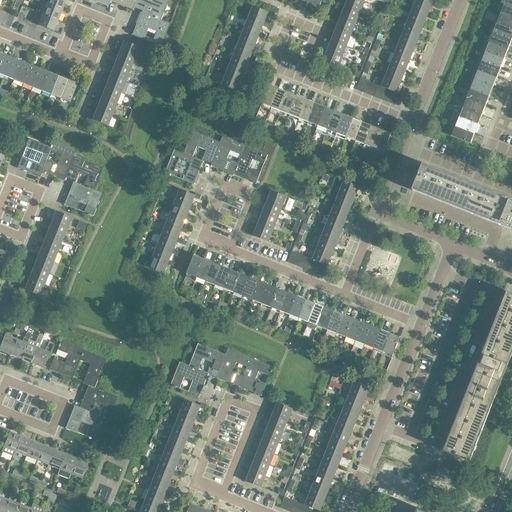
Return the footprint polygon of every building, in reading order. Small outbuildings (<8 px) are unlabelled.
[(62,9),(65,0),(42,0),(42,1),(47,3),(62,9)] [(135,0),(110,0),(110,1),(116,3),(116,1),(121,4),(120,5),(132,10),(131,10),(132,11),(133,7),(135,0)] [(168,0),(135,0),(133,7),(139,9),(140,8),(143,9),(142,12),(152,16),(152,17),(160,20),(168,0)] [(360,13),(364,2),(359,0),(347,0),(345,7),(360,13)] [(428,14),(432,3),(424,0),(415,0),(413,8),(428,14)] [(495,3),(489,1),(486,8),(492,10),(495,3)] [(57,21),(62,9),(47,3),(42,14),(57,21)] [(273,17),(274,12),(269,10),(268,12),(253,6),(249,18),(264,24),(265,21),(268,15),(273,17)] [(511,19),(511,8),(504,6),(500,15),(511,19)] [(355,24),(360,13),(345,7),(340,18),(355,24)] [(423,25),(428,14),(413,8),(408,19),(423,25)] [(0,23),(4,25),(9,14),(3,12),(0,20),(0,23)] [(170,24),(160,20),(152,17),(152,16),(142,12),(142,13),(140,12),(140,13),(141,13),(136,24),(138,25),(137,29),(135,29),(132,34),(131,34),(131,35),(143,39),(145,33),(146,28),(156,32),(152,43),(155,44),(154,45),(156,46),(157,45),(161,47),(170,24)] [(10,28),(15,16),(9,14),(4,25),(10,28)] [(53,32),(57,21),(42,14),(38,26),(53,32)] [(511,30),(511,19),(500,15),(497,24),(511,30)] [(270,23),(265,21),(264,24),(249,18),(244,29),(259,35),(260,33),(263,26),(268,28),(270,23)] [(351,35),(355,24),(340,18),(336,29),(351,35)] [(419,37),(423,25),(408,19),(404,31),(419,37)] [(511,41),(511,39),(511,30),(497,24),(493,34),(511,41)] [(265,35),(260,33),(259,35),(244,29),(240,40),(255,46),(256,44),(259,37),(264,39),(265,35)] [(346,47),(351,35),(336,29),(331,41),(346,47)] [(414,48),(419,37),(404,31),(399,42),(414,48)] [(508,50),(511,41),(493,34),(489,43),(508,50)] [(261,46),(256,44),(255,46),(240,40),(235,51),(250,57),(251,55),(254,48),(259,50),(261,46)] [(342,58),(346,47),(331,41),(327,52),(342,58)] [(112,53),(117,55),(118,53),(134,59),(138,48),(123,42),(119,51),(114,49),(112,53)] [(410,59),(414,48),(399,42),(395,53),(410,59)] [(507,51),(508,50),(489,43),(486,52),(504,60),(507,51)] [(257,57),(251,55),(250,57),(235,51),(231,63),(246,69),(247,66),(250,59),(255,61),(257,57)] [(337,69),(342,58),(327,52),(322,63),(337,69)] [(500,69),(504,60),(486,52),(482,62),(500,69)] [(129,70),(134,59),(118,53),(117,55),(115,62),(110,60),(108,64),(113,67),(114,64),(129,70)] [(406,70),(410,59),(395,53),(390,64),(406,70)] [(0,75),(4,77),(11,58),(1,54),(0,57),(0,75)] [(13,81),(21,62),(11,58),(4,77),(13,81)] [(23,84),(30,66),(21,62),(13,81),(23,84)] [(497,78),(500,69),(482,62),(478,71),(497,78)] [(252,68),(247,66),(246,69),(231,63),(226,74),(241,80),(242,77),(245,71),(250,73),(252,68)] [(125,81),(129,70),(114,64),(113,67),(110,73),(105,72),(103,76),(109,78),(110,75),(125,81)] [(401,81),(406,70),(390,64),(386,75),(401,81)] [(32,88),(39,69),(30,66),(23,84),(32,88)] [(41,92),(48,73),(39,69),(32,88),(41,92)] [(493,88),(497,78),(478,71),(474,80),(493,88)] [(50,95),(58,77),(48,73),(41,92),(50,95)] [(248,79),(242,77),(241,80),(226,74),(222,85),(237,91),(241,82),(246,84),(248,79)] [(120,93),(125,81),(110,75),(109,78),(106,85),(101,83),(99,87),(104,89),(105,87),(120,93)] [(396,93),(401,81),(386,75),(381,87),(383,88),(389,90),(394,92),(396,93)] [(60,99),(67,80),(58,77),(50,95),(60,99)] [(362,92),(366,81),(361,79),(356,90),(362,92)] [(76,84),(67,80),(60,99),(69,103),(68,103),(69,103),(77,84),(76,83),(76,84)] [(489,97),(493,88),(474,80),(471,90),(489,97)] [(368,94),(372,83),(366,81),(362,92),(368,94)] [(373,96),(378,85),(372,83),(368,94),(373,96)] [(272,107),(279,90),(269,86),(270,85),(269,85),(262,104),(262,103),(272,107)] [(383,88),(381,87),(378,85),(373,96),(379,99),(383,88)] [(116,104),(120,93),(105,87),(104,89),(101,96),(96,94),(95,98),(100,100),(101,98),(116,104)] [(0,88),(0,94),(7,97),(9,92),(0,88)] [(384,101),(389,90),(383,88),(379,99),(384,101)] [(281,111),(288,93),(279,90),(272,107),(281,111)] [(390,103),(394,92),(389,90),(384,101),(390,103)] [(485,106),(489,97),(471,90),(467,99),(485,106)] [(400,94),(396,93),(394,92),(390,103),(396,105),(400,94)] [(291,114),(297,97),(288,93),(281,111),(291,114)] [(300,118),(306,101),(297,97),(291,114),(300,118)] [(111,115),(116,104),(101,98),(100,100),(97,107),(92,105),(90,109),(95,111),(96,109),(111,115)] [(482,116),(485,106),(467,99),(463,108),(482,116)] [(309,122),(316,104),(306,101),(300,118),(309,122)] [(318,126),(325,108),(316,104),(309,122),(318,126)] [(327,129),(334,112),(325,108),(318,126),(327,129)] [(478,125),(482,116),(463,108),(459,118),(478,125)] [(107,126),(111,115),(96,109),(95,111),(93,118),(87,116),(86,120),(91,122),(92,120),(107,126)] [(337,133),(344,116),(334,112),(327,129),(326,133),(335,137),(337,133)] [(346,137),(353,119),(344,116),(337,133),(346,137)] [(474,134),(478,125),(459,118),(456,127),(474,134)] [(356,140),(362,123),(353,119),(346,137),(356,140)] [(363,148),(365,144),(372,127),(362,123),(356,140),(354,144),(363,148)] [(374,148),(381,130),(372,127),(365,144),(374,148)] [(471,143),(474,134),(456,127),(452,136),(451,136),(471,144),(471,143)] [(390,134),(381,130),(374,148),(383,151),(383,152),(391,134),(390,133),(390,134)] [(213,163),(221,143),(220,143),(193,131),(184,154),(193,157),(197,146),(207,150),(203,159),(212,163),(213,163)] [(231,150),(242,154),(245,146),(223,137),(220,143),(221,143),(213,163),(212,163),(211,166),(211,167),(212,166),(223,170),(231,150)] [(51,148),(28,139),(27,142),(26,142),(25,144),(26,145),(25,147),(36,152),(32,162),(27,160),(28,159),(21,156),(17,168),(17,169),(18,168),(23,170),(24,168),(29,170),(28,172),(39,177),(40,177),(42,171),(47,160),(50,151),(51,148)] [(323,140),(321,146),(330,149),(332,144),(323,140)] [(65,177),(73,157),(76,151),(53,142),(51,148),(50,151),(47,160),(42,171),(48,173),(49,172),(53,174),(53,175),(64,180),(65,177)] [(253,159),(264,163),(266,161),(267,159),(266,159),(268,155),(245,146),(242,154),(238,163),(233,175),(234,176),(234,175),(245,179),(256,183),(255,184),(256,185),(261,173),(254,170),(254,171),(249,169),(253,159)] [(204,162),(202,161),(202,162),(193,158),(193,157),(184,154),(174,150),(165,173),(169,174),(168,175),(170,176),(171,175),(174,176),(178,165),(198,173),(203,162),(204,162)] [(101,168),(73,157),(65,177),(71,180),(72,178),(75,179),(74,183),(83,186),(83,187),(92,190),(101,168)] [(233,175),(238,163),(232,161),(228,172),(233,175)] [(415,189),(505,225),(511,228),(511,202),(510,202),(510,203),(424,168),(423,168),(414,189),(415,190),(415,189)] [(196,178),(186,173),(185,173),(183,180),(195,184),(194,183),(196,178)] [(344,181),(339,192),(354,198),(359,187),(344,181)] [(102,194),(92,190),(83,187),(83,186),(74,183),(72,182),(72,183),(73,183),(69,194),(70,194),(68,199),(66,199),(64,204),(63,205),(75,209),(78,203),(77,203),(79,198),(88,202),(84,213),(87,214),(87,215),(89,216),(89,215),(93,216),(102,194)] [(195,195),(180,190),(176,201),(191,207),(192,204),(194,198),(200,200),(201,195),(196,193),(195,195)] [(286,197),(272,191),(267,202),(282,208),(286,197)] [(350,210),(354,198),(339,192),(335,204),(350,210)] [(197,207),(192,204),(191,207),(176,201),(171,212),(186,218),(187,216),(190,209),(195,211),(197,207)] [(278,219),(282,208),(267,202),(263,213),(278,219)] [(345,221),(350,210),(335,204),(330,215),(345,221)] [(71,218),(56,212),(52,221),(47,219),(45,223),(50,225),(51,223),(66,229),(71,218)] [(192,218),(187,216),(186,218),(171,212),(167,223),(182,229),(183,227),(186,220),(191,222),(192,218)] [(273,230),(278,219),(263,213),(258,224),(273,230)] [(341,232),(345,221),(330,215),(326,226),(341,232)] [(81,222),(77,230),(83,232),(87,224),(81,222)] [(62,240),(66,229),(51,223),(50,225),(47,232),(42,230),(41,234),(46,236),(47,234),(62,240)] [(188,229),(183,227),(182,229),(167,223),(162,235),(177,240),(178,238),(181,231),(186,233),(188,229)] [(269,242),(273,230),(258,224),(254,236),(269,242)] [(337,243),(341,232),(326,226),(322,237),(337,243)] [(57,251),(62,240),(47,234),(46,236),(43,243),(38,241),(36,246),(41,248),(42,245),(57,251)] [(184,240),(178,238),(177,240),(162,235),(158,246),(173,252),(174,249),(177,242),(182,244),(184,240)] [(332,254),(337,243),(322,237),(317,248),(332,254)] [(53,263),(57,251),(42,245),(41,248),(38,255),(33,253),(32,257),(37,259),(38,257),(53,263)] [(179,251),(174,249),(173,252),(158,246),(154,257),(168,263),(169,260),(172,253),(177,255),(179,251)] [(328,265),(332,254),(317,248),(313,260),(314,260),(320,263),(326,265),(328,265)] [(8,254),(0,250),(0,272),(1,273),(9,254),(8,253),(8,254)] [(293,265),(298,254),(292,251),(288,262),(293,265)] [(299,267),(303,256),(298,254),(293,265),(299,267)] [(197,277),(204,260),(195,256),(194,256),(187,274),(188,274),(197,277)] [(304,269),(309,258),(303,256),(299,267),(304,269)] [(48,274),(53,263),(38,257),(37,259),(34,266),(29,264),(27,268),(32,270),(33,268),(48,274)] [(175,263),(169,260),(168,263),(154,257),(149,268),(164,274),(168,265),(173,267),(175,263)] [(314,260),(313,260),(309,258),(304,269),(310,271),(314,260)] [(206,281),(213,264),(204,260),(197,277),(206,281)] [(316,274),(320,263),(314,260),(310,271),(316,274)] [(321,276),(326,265),(320,263),(316,274),(321,276)] [(215,285),(222,267),(213,264),(206,281),(215,285)] [(327,278),(329,273),(331,267),(328,265),(326,265),(321,276),(327,278)] [(225,288),(231,271),(222,267),(215,285),(225,288)] [(44,285),(48,274),(33,268),(32,270),(29,277),(24,275),(23,279),(28,281),(29,279),(44,285)] [(234,292),(241,275),(231,271),(225,288),(234,292)] [(243,296),(250,279),(241,275),(234,292),(243,296)] [(39,296),(44,285),(29,279),(28,281),(25,288),(20,286),(18,290),(24,292),(24,290),(39,296)] [(253,300),(259,282),(250,279),(243,296),(253,300)] [(262,303),(269,286),(259,282),(253,300),(262,303)] [(271,307),(278,290),(269,286),(262,303),(271,307)] [(192,289),(190,294),(199,298),(201,293),(192,289)] [(280,311),(287,293),(278,290),(271,307),(280,311)] [(511,355),(511,294),(507,292),(444,451),(470,462),(511,355)] [(290,314),(297,297),(287,293),(280,311),(290,314)] [(299,318),(306,301),(297,297),(290,314),(299,318)] [(309,322),(316,305),(306,301),(299,318),(309,322)] [(318,326),(325,308),(316,305),(309,322),(318,326)] [(328,329),(334,312),(325,308),(318,326),(328,329)] [(337,333),(343,316),(334,312),(328,329),(337,333)] [(346,337),(353,319),(343,316),(337,333),(346,337)] [(355,340),(362,323),(353,319),(346,337),(355,340)] [(365,344),(371,327),(362,323),(355,340),(365,344)] [(374,348),(380,330),(371,327),(365,344),(374,348)] [(383,351),(390,334),(380,330),(374,348),(383,351)] [(21,359),(27,344),(28,340),(30,335),(26,333),(24,339),(24,338),(22,342),(16,340),(10,355),(21,359)] [(399,338),(390,334),(383,351),(392,355),(392,356),(393,356),(400,338),(400,337),(399,338)] [(0,351),(10,355),(16,340),(4,335),(0,345),(0,351)] [(32,364),(38,349),(39,345),(42,339),(38,338),(35,343),(34,343),(33,347),(27,344),(21,359),(32,364)] [(72,380),(80,360),(83,350),(60,341),(59,345),(58,345),(58,347),(57,350),(64,353),(65,353),(68,354),(65,364),(53,359),(49,371),(50,370),(55,373),(60,374),(71,379),(72,380)] [(45,351),(38,349),(32,364),(43,368),(49,353),(53,344),(49,342),(47,347),(46,347),(45,351)] [(212,362),(208,373),(209,374),(208,374),(217,378),(226,355),(198,344),(189,366),(198,369),(202,359),(212,362)] [(236,363),(247,367),(251,358),(228,349),(226,355),(217,378),(217,379),(217,378),(228,383),(236,363)] [(105,359),(83,350),(80,360),(90,364),(83,384),(88,386),(94,388),(105,359)] [(371,357),(368,363),(374,366),(377,359),(371,357)] [(259,371),(270,376),(271,373),(272,373),(273,371),(272,371),(273,367),(251,358),(247,367),(243,376),(239,387),(239,388),(240,387),(261,396),(262,396),(266,385),(260,382),(260,383),(255,381),(259,371)] [(200,396),(208,374),(209,374),(208,373),(198,369),(189,366),(180,362),(171,385),(174,386),(174,387),(176,388),(176,387),(180,388),(184,377),(193,381),(191,385),(188,392),(200,397),(200,396)] [(239,387),(243,376),(238,373),(233,384),(239,387)] [(354,382),(350,393),(365,399),(369,388),(354,382)] [(117,397),(94,388),(88,386),(84,398),(82,402),(79,408),(90,412),(93,406),(92,406),(94,402),(104,406),(100,416),(103,417),(102,419),(104,419),(104,418),(108,420),(117,397)] [(360,410),(365,399),(350,393),(345,404),(360,410)] [(205,410),(207,406),(201,404),(200,406),(185,400),(181,411),(196,418),(197,415),(200,408),(205,410)] [(288,420),(292,409),(277,403),(273,414),(288,420)] [(356,422),(360,410),(345,404),(341,416),(356,422)] [(100,416),(90,412),(79,408),(74,406),(73,406),(74,407),(70,417),(68,422),(65,428),(64,428),(76,433),(80,422),(89,425),(85,437),(88,438),(88,439),(90,440),(90,439),(94,440),(102,419),(103,417),(100,416)] [(202,417),(197,415),(196,418),(181,411),(176,423),(192,429),(193,426),(195,419),(201,421),(202,417)] [(283,431),(288,420),(273,414),(268,425),(283,431)] [(351,433),(356,422),(341,416),(336,427),(351,433)] [(198,428),(193,426),(192,429),(176,423),(172,434),(187,440),(188,437),(191,430),(196,432),(198,428)] [(279,443),(283,431),(268,425),(264,437),(279,443)] [(347,444),(351,433),(336,427),(332,438),(347,444)] [(13,456),(14,452),(21,436),(9,432),(1,452),(13,456)] [(193,439),(188,437),(187,440),(172,434),(168,445),(183,451),(184,448),(187,441),(192,443),(193,439)] [(26,456),(32,441),(21,436),(14,452),(26,456)] [(274,454),(279,443),(264,437),(259,448),(274,454)] [(342,455),(347,444),(332,438),(328,449),(342,455)] [(37,461),(43,445),(32,441),(26,456),(37,461)] [(48,465),(54,450),(43,445),(37,461),(48,465)] [(189,450),(184,448),(183,451),(168,445),(163,456),(178,462),(179,460),(182,453),(187,455),(189,450)] [(270,465),(274,454),(259,448),(255,459),(270,465)] [(389,462),(417,474),(423,459),(394,448),(389,462)] [(338,466),(342,455),(328,449),(323,460),(338,466)] [(59,470),(65,454),(54,450),(48,465),(59,470)] [(68,479),(70,474),(76,459),(65,454),(59,470),(57,475),(68,479)] [(185,462),(179,460),(178,462),(163,456),(159,467),(174,473),(175,471),(178,464),(183,466),(185,462)] [(88,463),(76,459),(70,474),(82,479),(88,463)] [(266,476),(270,465),(255,459),(250,470),(266,476)] [(334,477),(338,466),(323,460),(319,471),(334,477)] [(180,473),(175,471),(174,473),(159,467),(154,478),(169,484),(170,482),(173,475),(178,477),(180,473)] [(261,487),(266,476),(250,470),(246,482),(261,487)] [(329,488),(334,477),(319,471),(314,483),(329,488)] [(176,484),(170,482),(169,484),(154,478),(150,489),(165,496),(166,493),(169,486),(174,488),(176,484)] [(325,500),(329,488),(314,483),(310,494),(325,500)] [(439,497),(442,490),(434,487),(431,494),(439,497)] [(171,495),(166,493),(165,496),(150,489),(145,501),(160,507),(162,504),(164,497),(169,499),(171,495)] [(320,511),(325,500),(310,494),(305,505),(307,506),(313,508),(318,510),(320,511)] [(286,510),(290,499),(285,497),(280,508),(286,510)] [(290,511),(291,511),(296,501),(290,499),(286,510),(290,511)] [(16,511),(19,505),(8,500),(2,511),(16,511)] [(167,506),(162,504),(160,507),(145,501),(141,511),(142,511),(158,511),(160,508),(165,510),(167,506)] [(297,511),(301,503),(296,501),(291,511),(297,511)] [(304,511),(307,506),(305,505),(301,503),(297,511),(304,511)]
